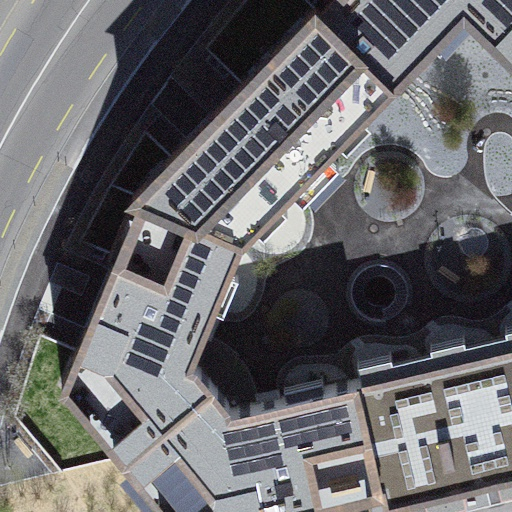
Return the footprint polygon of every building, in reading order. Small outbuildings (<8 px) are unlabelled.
[(511,0),(330,0),(321,10),(395,81),(464,10),(511,56),(511,0)] [(140,197),(241,239),(395,81),(321,10),(315,4),(132,194),(140,197)] [(191,360),(241,239),(140,197),(62,384),(124,456),(213,381),(196,361),(191,360)] [(511,338),(357,375),(381,482),(384,497),(511,466),(511,338)] [(213,381),(124,456),(171,511),(255,511),(381,482),(357,375),(230,405),(229,400),(213,381)]
